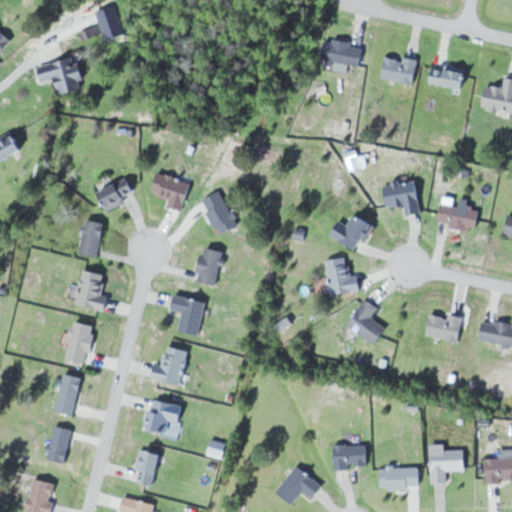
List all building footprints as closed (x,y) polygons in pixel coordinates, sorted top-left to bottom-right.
[(0,54),(13,42),(0,28),(0,54)] [(325,60),(361,67),(365,45),(329,38),(325,60)] [(419,61),(386,54),(382,77),(415,84),(419,61)] [(62,94),(83,89),(81,80),(85,79),(79,56),(39,66),(42,82),(58,78),(62,94)] [(431,82),(464,89),(467,73),(434,66),(431,82)] [(487,84),(483,106),(511,110),(511,76),(507,76),(505,87),(487,84)] [(0,162),(24,147),(13,130),(0,138),(0,162)] [(193,182),(160,171),(153,191),(172,197),(170,205),(184,210),(193,182)] [(100,190),(107,208),(137,196),(130,178),(100,190)] [(407,215),(422,212),(418,179),(385,183),(388,207),(405,205),(407,215)] [(239,225),(222,190),(203,199),(220,235),(239,225)] [(481,209),(442,202),(439,223),(478,229),(481,209)] [(376,226),(358,212),(348,225),(342,220),(332,232),(355,251),(376,226)] [(99,257),(106,222),(88,218),(80,252),(99,257)] [(218,285),(226,251),(206,246),(198,280),(218,285)] [(327,260),(333,295),(363,289),(360,275),(352,276),(348,256),(327,260)] [(78,304),(106,310),(109,296),(102,294),(106,274),(85,269),(78,304)] [(173,309),(184,312),(180,330),(201,334),(207,300),(176,294),(173,309)] [(373,316),(380,308),(369,298),(349,324),(375,344),(388,328),(373,316)] [(465,318),(432,311),(427,334),(460,341),(465,318)] [(511,344),(511,322),(484,319),(481,341),(511,344)] [(93,323),(72,323),(72,361),(93,361),(93,323)] [(183,384),(190,350),(169,345),(164,364),(158,363),(154,377),(183,384)] [(83,376),(64,372),(57,411),(76,414),(83,376)] [(168,432),(171,419),(181,421),(185,404),(155,398),(149,428),(168,432)] [(49,458),(67,462),(74,428),(56,424),(49,458)] [(336,467),(369,467),(369,444),(336,444),(336,467)] [(136,481),(155,485),(162,452),(142,448),(136,481)] [(448,470),(467,470),(467,450),(434,450),(434,482),(448,482),(448,470)] [(511,458),(488,458),(487,481),(511,481),(511,458)] [(306,490),(315,497),(324,485),(300,464),(278,490),(294,504),(306,490)] [(382,488),(421,488),(421,467),(382,467),(382,488)] [(32,511),(55,511),(55,480),(32,480),(32,511)] [(154,511),(156,501),(125,496),(122,511),(130,511),(154,511)]
